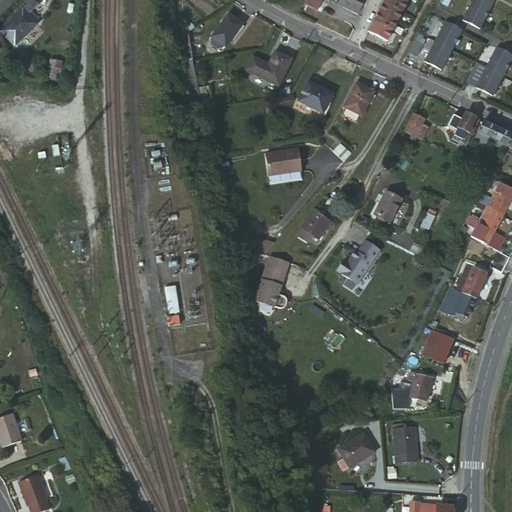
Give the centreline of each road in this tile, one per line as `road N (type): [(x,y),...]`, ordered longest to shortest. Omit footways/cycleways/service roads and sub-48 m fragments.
road 1 (residential): [(511,127),(249,0)]
road 2 (unknown): [(419,83),(353,215),(312,275)]
road 3 (tertiary): [(511,299),(479,402),(471,511)]
